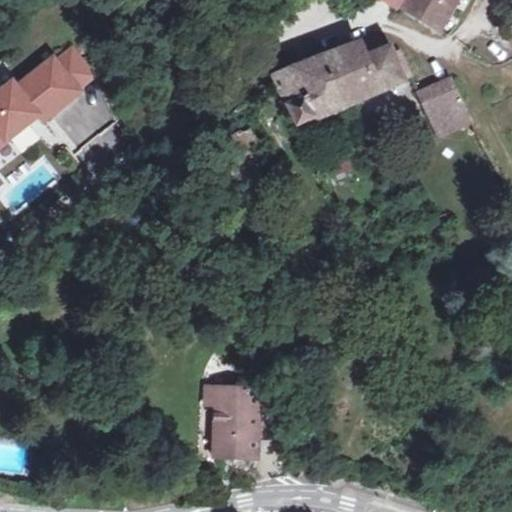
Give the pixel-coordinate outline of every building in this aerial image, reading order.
[(441,32),(459,0),(409,0),(404,9),(441,32)] [(415,77),(406,57),(403,59),(400,51),(394,54),(384,34),(327,57),(277,77),(301,126),(349,105),(415,77)] [(0,136),(2,135),(10,144),(42,119),(46,125),(84,95),(58,62),(21,90),(17,85),(0,98),(0,136)] [(432,115),(463,100),(453,80),(423,96),(432,115)] [(257,161),(251,152),(275,135),(251,100),(208,130),(242,180),(255,170),(252,165),(257,161)] [(463,100),(432,115),(443,135),(473,120),(463,100)] [(2,135),(0,136),(0,151),(10,144),(2,135)] [(213,301),(224,324),(240,316),(227,293),(213,301)] [(216,407),(216,457),(260,459),(260,430),(258,389),(217,387),(208,387),(207,407),(209,407),(216,407)]
